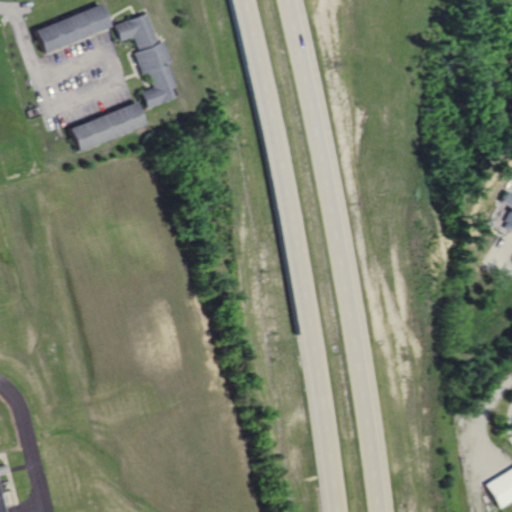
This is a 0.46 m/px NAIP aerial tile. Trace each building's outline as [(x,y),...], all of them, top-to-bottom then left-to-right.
[(110,29),(103,6),(34,28),(41,51),(110,29)] [(114,23),(120,41),(134,37),(138,51),(135,52),(142,75),(149,73),(153,88),(141,91),(146,108),(179,98),(168,64),(172,63),(165,41),(158,43),(149,13),(114,23)] [(69,127),(77,151),(145,127),(137,103),(69,127)] [(511,234),(509,233),(496,226),(506,209),(496,203),(503,191),(511,196),(511,234)] [(484,484),(511,467),(511,500),(498,509),(484,484)]
